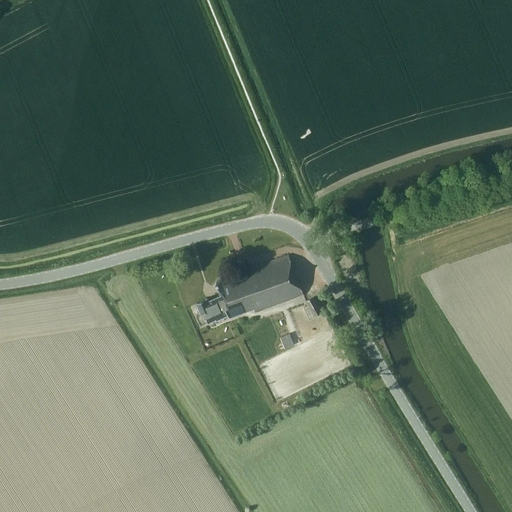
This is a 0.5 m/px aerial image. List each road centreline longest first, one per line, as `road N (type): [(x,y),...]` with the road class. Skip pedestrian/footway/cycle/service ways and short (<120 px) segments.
road 1 (tertiary): [(0,286),(244,224),(284,225),(311,244)]
road 2 (tertiary): [(468,511),(311,244)]
road 3 (unclassified): [(311,244),(511,174)]
